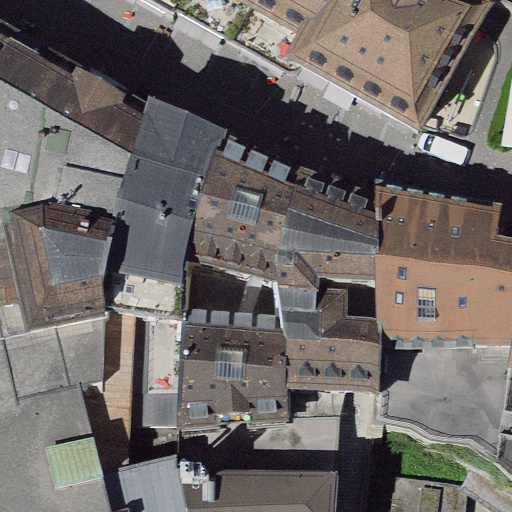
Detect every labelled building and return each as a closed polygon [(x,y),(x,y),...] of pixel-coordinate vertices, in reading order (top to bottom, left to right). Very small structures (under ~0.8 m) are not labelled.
[(144,0),(178,18),(187,0),(144,0)] [(187,0),(178,18),(295,83),(340,0),(187,0)] [(464,77),(494,22),(454,0),(340,0),(295,83),(310,79),(431,140),(464,77)] [(46,354),(122,333),(142,224),(166,130),(0,39),(0,329),(38,324),(46,354)] [(197,288),(232,161),(166,130),(142,224),(122,333),(138,334),(193,336),(197,288)] [(197,288),(284,295),(310,197),(232,161),(197,288)] [(284,295),(280,343),(291,406),(347,409),(390,411),(393,359),(393,339),(367,338),(368,310),(343,309),(343,296),(395,297),(397,230),(369,219),(310,197),(284,295)] [(393,359),(511,369),(511,259),(500,257),(505,224),(398,211),(397,230),(395,297),(393,339),(393,359)] [(0,511),(332,511),(332,487),(190,488),(181,472),(119,489),(117,474),(136,470),(138,334),(122,333),(46,354),(38,324),(0,329),(0,511)] [(297,441),(291,406),(280,343),(193,336),(183,447),(297,441)]
